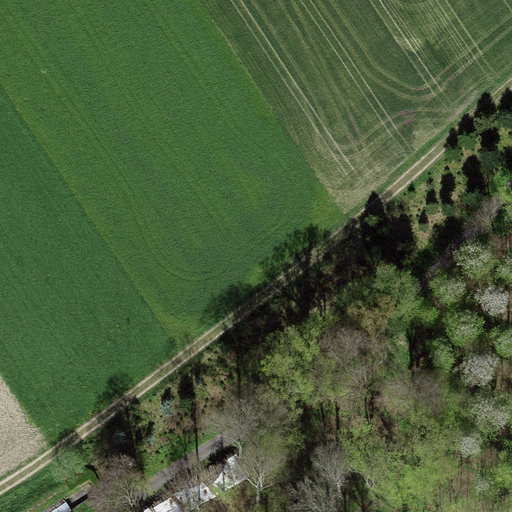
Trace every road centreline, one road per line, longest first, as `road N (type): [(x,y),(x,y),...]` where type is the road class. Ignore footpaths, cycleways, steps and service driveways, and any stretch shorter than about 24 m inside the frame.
road 1 (track): [(0,489),(115,411),(359,221),(511,89)]
road 2 (track): [(511,187),(376,329),(284,400),(108,511)]
